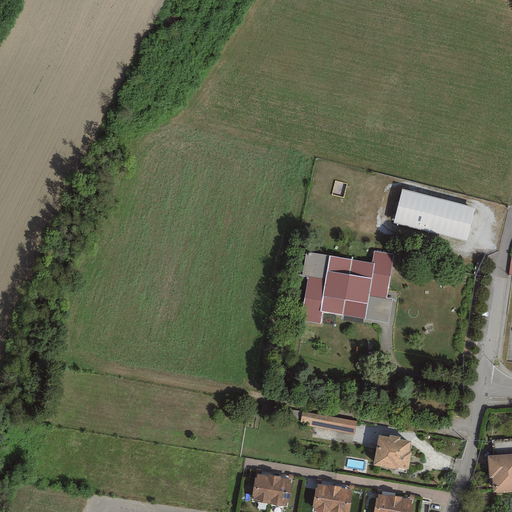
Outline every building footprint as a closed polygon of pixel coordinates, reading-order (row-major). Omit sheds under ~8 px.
[(475,209),(401,190),(393,224),(466,243),(475,209)] [(373,265),(308,256),(299,322),(322,326),(324,316),(388,325),(392,300),(386,299),(393,255),(374,253),(373,265)] [(354,424),(311,417),(310,425),(353,432),(354,424)] [(408,446),(380,441),(375,463),(404,469),(408,446)] [(495,492),(511,489),(511,459),(491,462),(495,492)] [(257,476),(253,500),(288,506),(292,482),(257,476)] [(317,486),(313,511),(319,511),(348,511),(352,493),(317,486)] [(378,497),(375,511),(411,511),(413,503),(378,497)]
